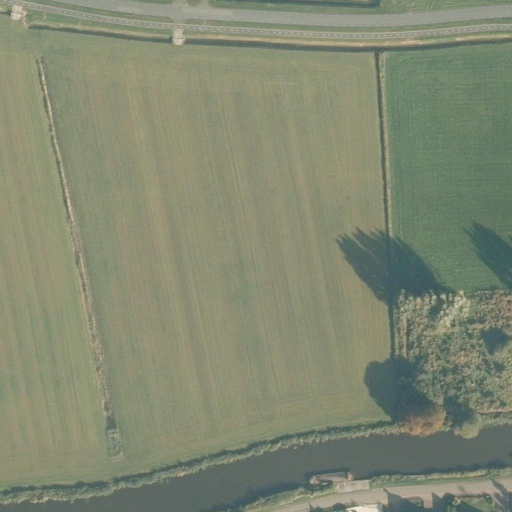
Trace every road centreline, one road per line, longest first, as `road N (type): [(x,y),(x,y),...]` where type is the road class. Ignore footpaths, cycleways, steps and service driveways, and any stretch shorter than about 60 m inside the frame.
road 1 (secondary): [(511,10),(361,20),(91,0)]
road 2 (tertiary): [(291,511),(385,493),(511,483)]
